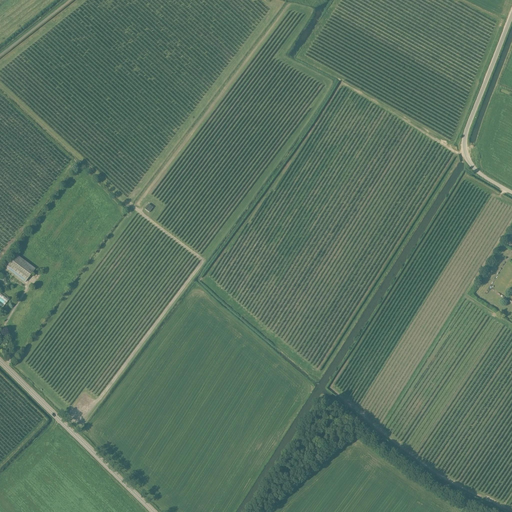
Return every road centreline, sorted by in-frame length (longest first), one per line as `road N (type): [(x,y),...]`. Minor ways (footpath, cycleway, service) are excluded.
road 1 (unclassified): [(511,195),(477,175),(463,136),(511,10)]
road 2 (tertiary): [(153,511),(0,362)]
